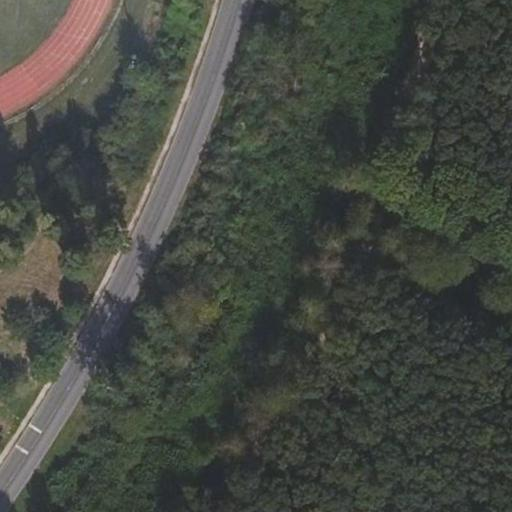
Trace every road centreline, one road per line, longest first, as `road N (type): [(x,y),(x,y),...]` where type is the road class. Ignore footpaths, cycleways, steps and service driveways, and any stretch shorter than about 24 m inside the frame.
road 1 (unclassified): [(0,495),(121,294),(234,0)]
road 2 (track): [(435,0),(369,259),(511,350)]
road 3 (track): [(369,259),(241,511)]
